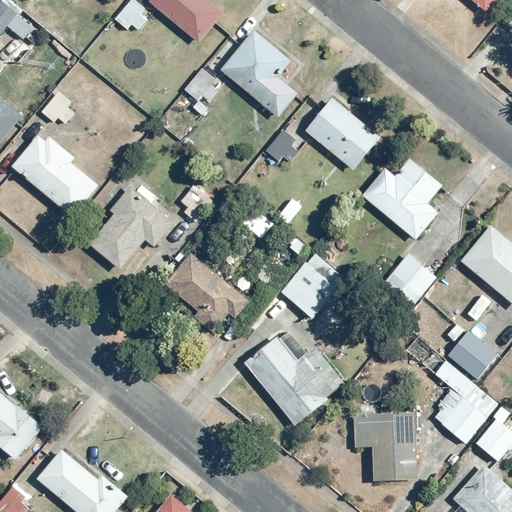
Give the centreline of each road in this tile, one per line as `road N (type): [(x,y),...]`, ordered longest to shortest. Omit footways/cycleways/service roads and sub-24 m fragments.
road 1 (residential): [(274,511),(0,282)]
road 2 (residential): [(340,0),(511,142)]
